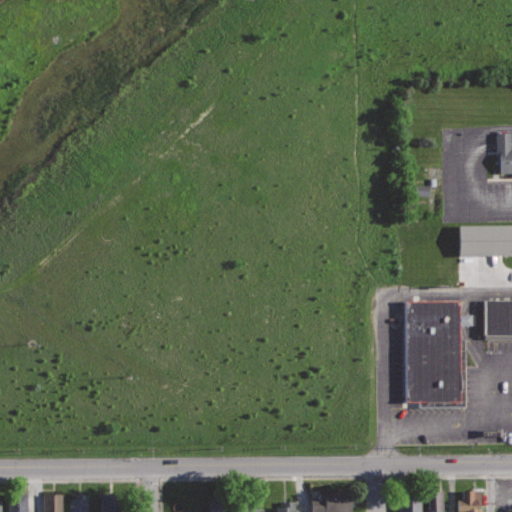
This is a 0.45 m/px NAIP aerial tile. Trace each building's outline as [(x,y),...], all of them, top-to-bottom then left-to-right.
[(511,131),(493,131),(494,135),(494,150),(495,174),(511,173),(511,144),(511,145),(511,134),(511,131)] [(427,185),(411,185),(411,196),(427,196),(427,185)] [(511,223),(457,223),(458,254),(500,254),(511,254),(511,223)] [(511,297),(483,298),(484,337),(511,336),(511,297)] [(458,300),(402,301),(404,402),(460,401),(458,300)] [(26,511),(26,489),(5,490),(5,511),(26,511)] [(443,511),(443,489),(426,489),(426,511),(443,511)] [(480,489),(461,489),(461,499),(456,499),(456,511),(460,511),(482,511),(482,507),(478,507),(478,501),(481,501),(480,489)] [(350,490),(317,491),(317,497),(309,497),(310,511),(351,510),(350,490)] [(117,492),(98,493),(98,511),(125,511),(125,496),(117,496),(117,492)] [(61,511),(62,493),(43,493),(42,511),(61,511)] [(88,511),(88,493),(74,493),(74,498),(69,497),(68,511),(88,511)] [(420,511),(420,493),(397,493),(397,511),(420,511)] [(257,511),(257,497),(233,497),(233,511),(257,511)] [(295,511),(295,500),(280,500),(280,505),(274,506),(274,511),(295,511)] [(225,511),(225,502),(207,502),(207,511),(225,511)]
